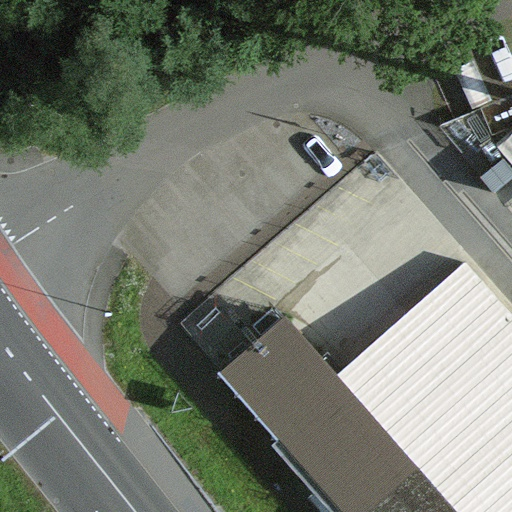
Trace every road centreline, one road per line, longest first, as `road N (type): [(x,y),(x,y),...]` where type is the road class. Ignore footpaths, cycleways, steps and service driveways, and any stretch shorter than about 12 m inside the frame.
road 1 (residential): [(511,6),(247,115),(0,252)]
road 2 (secondary): [(0,345),(124,511)]
